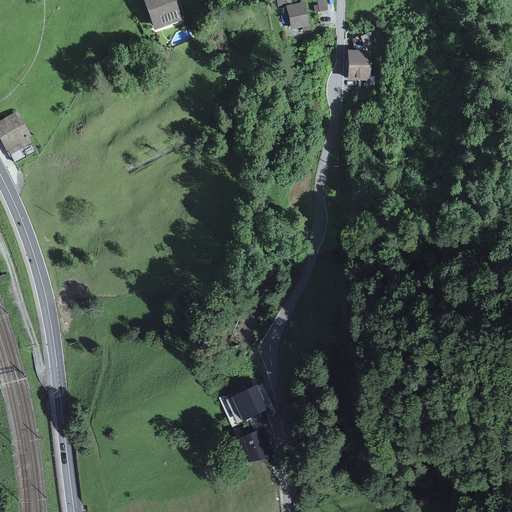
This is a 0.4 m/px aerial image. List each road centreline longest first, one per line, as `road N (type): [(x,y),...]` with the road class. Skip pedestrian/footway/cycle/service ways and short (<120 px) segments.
road 1 (unclassified): [(341,0),(339,91),(311,260),(270,346),(285,428),(288,511)]
road 2 (primary): [(0,175),(44,290),(74,511)]
